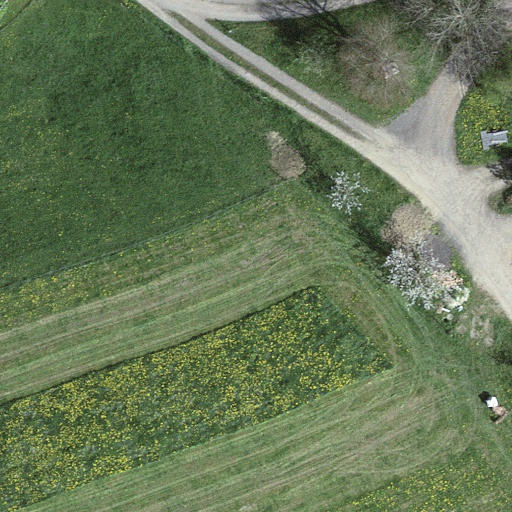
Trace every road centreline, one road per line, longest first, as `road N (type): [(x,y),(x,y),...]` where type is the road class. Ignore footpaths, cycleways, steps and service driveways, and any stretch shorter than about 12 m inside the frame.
road 1 (track): [(155,0),(384,157),(489,259),(511,293)]
road 2 (track): [(425,197),(439,103),(511,15)]
